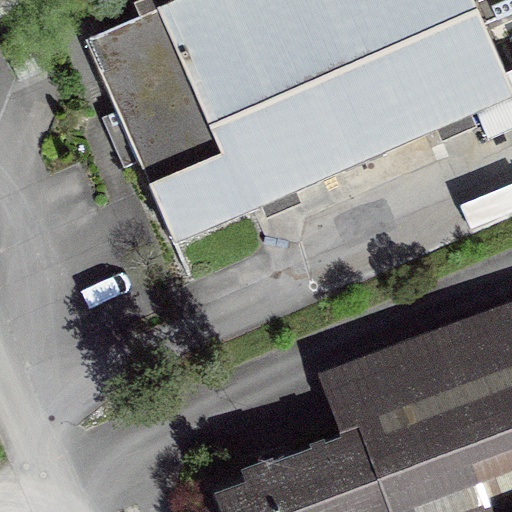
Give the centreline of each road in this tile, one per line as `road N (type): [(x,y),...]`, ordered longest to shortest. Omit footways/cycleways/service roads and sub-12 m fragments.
road 1 (unknown): [(21,451),(258,364),(511,257)]
road 2 (unclassified): [(47,511),(0,400)]
